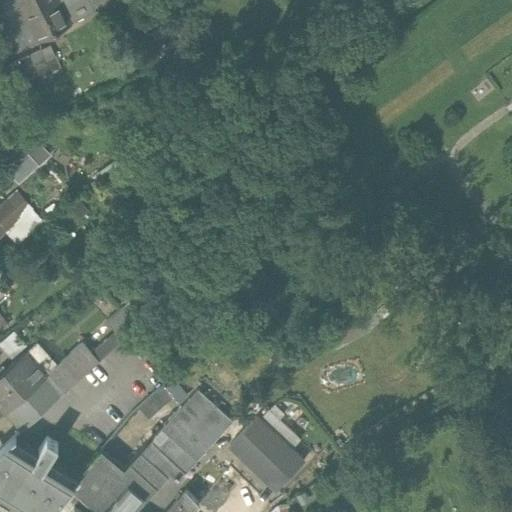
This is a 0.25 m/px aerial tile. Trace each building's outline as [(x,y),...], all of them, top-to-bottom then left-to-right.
[(92,0),(37,0),(26,6),(37,30),(70,14),(68,9),(73,7),(74,10),(92,0)] [(49,32),(19,47),(23,57),(33,68),(60,55),(49,32)] [(35,131),(4,160),(18,176),(50,146),(35,131)] [(135,170),(124,155),(110,167),(121,181),(135,170)] [(0,230),(8,224),(31,202),(19,189),(0,206),(0,230)] [(44,217),(31,202),(8,224),(20,237),(44,217)] [(365,323),(334,337),(340,347),(368,335),(392,316),(384,307),(365,323)] [(106,322),(114,331),(121,339),(135,325),(121,309),(106,322)] [(0,342),(13,357),(28,344),(15,329),(0,342)] [(112,347),(121,339),(114,331),(105,339),(112,347)] [(0,373),(0,404),(5,410),(44,375),(43,375),(58,361),(38,339),(0,373)] [(60,393),(112,347),(105,339),(91,352),(81,341),(58,361),(43,375),(44,375),(60,393)] [(21,428),(60,393),(44,375),(5,410),(21,428)] [(140,405),(150,416),(167,400),(163,397),(171,390),(165,382),(140,405)] [(131,511),(171,470),(178,476),(232,416),(198,384),(163,425),(124,465),(102,447),(76,479),(70,485),(81,495),(69,511),(131,511)] [(257,416),(231,443),(277,488),(303,461),(290,448),(300,438),(268,407),(258,417),(257,416)] [(11,437),(0,447),(0,496),(24,511),(46,511),(70,485),(76,479),(45,459),(56,443),(46,436),(36,454),(11,437)] [(187,489),(166,511),(189,511),(199,501),(187,489)] [(291,511),(289,503),(271,508),(267,511),(291,511)]
